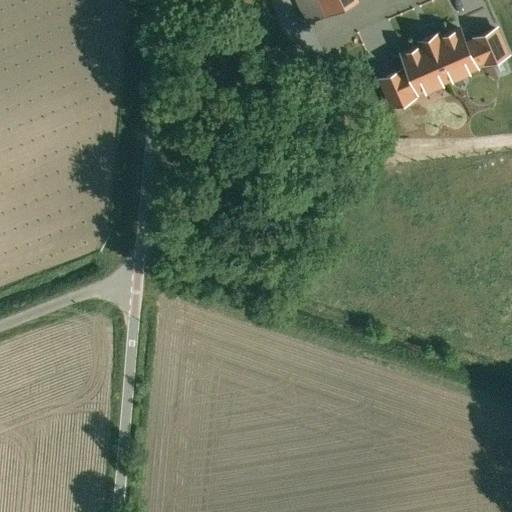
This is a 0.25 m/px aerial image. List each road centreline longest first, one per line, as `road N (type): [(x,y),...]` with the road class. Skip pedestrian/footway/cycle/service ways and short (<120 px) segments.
road 1 (unclassified): [(131,281),(160,0)]
road 2 (unclassified): [(115,511),(131,281)]
road 3 (unclassified): [(131,281),(0,335)]
